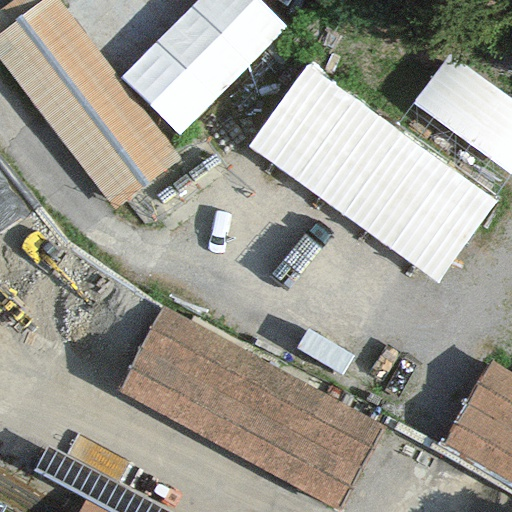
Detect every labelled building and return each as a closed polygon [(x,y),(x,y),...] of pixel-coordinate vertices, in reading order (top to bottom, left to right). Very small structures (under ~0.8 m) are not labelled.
[(253,0),(198,0),(121,79),(179,135),(283,30),(253,0)] [(56,2),(0,45),(0,60),(109,200),(173,150),(56,2)] [(511,85),(446,45),(413,98),(511,159),(511,85)] [(303,52),(244,134),(437,273),(496,191),(303,52)] [(162,310),(115,394),(327,511),(335,511),(381,431),(162,310)] [(511,483),(511,374),(492,361),(447,443),(511,483)] [(103,511),(83,500),(76,511),(103,511)]
